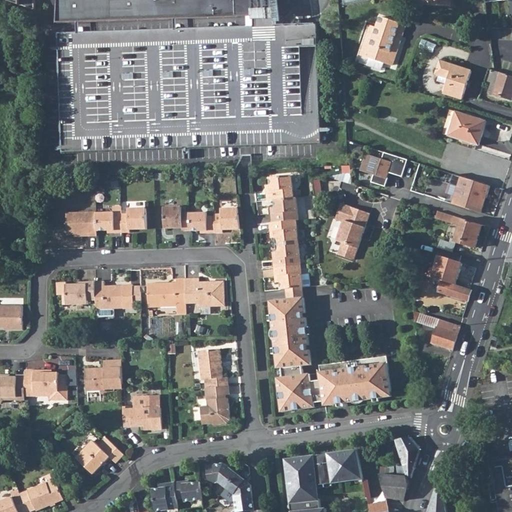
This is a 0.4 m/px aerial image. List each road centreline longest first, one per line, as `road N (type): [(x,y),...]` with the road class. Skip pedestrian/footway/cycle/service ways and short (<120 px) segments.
road 1 (residential): [(236,264),(224,255),(52,261),(41,276),(39,339),(31,350),(0,352)]
road 2 (residential): [(445,429),(426,423),(254,442)]
road 3 (tertiary): [(499,251),(445,429)]
road 4 (residential): [(254,442),(155,459),(88,511)]
road 5 (residential): [(236,264),(254,442)]
